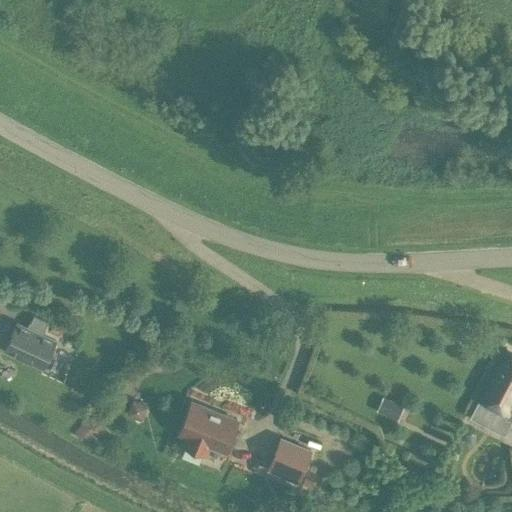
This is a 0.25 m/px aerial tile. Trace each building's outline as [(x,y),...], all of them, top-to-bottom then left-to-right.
[(17,322),(4,349),(43,367),(55,340),(42,334),(48,321),(34,314),(28,327),(17,322)] [(479,396),(469,415),(504,433),(511,417),(511,414),(508,413),(511,405),(511,352),(506,348),(479,396)] [(135,395),(128,410),(143,417),(150,402),(135,395)] [(192,400),(179,432),(187,435),(183,444),(205,453),(209,444),(224,450),(237,418),(192,400)] [(379,409),(377,413),(389,418),(398,422),(403,409),(383,400),(379,409)] [(280,438),(268,468),(298,479),(310,450),(280,438)]
